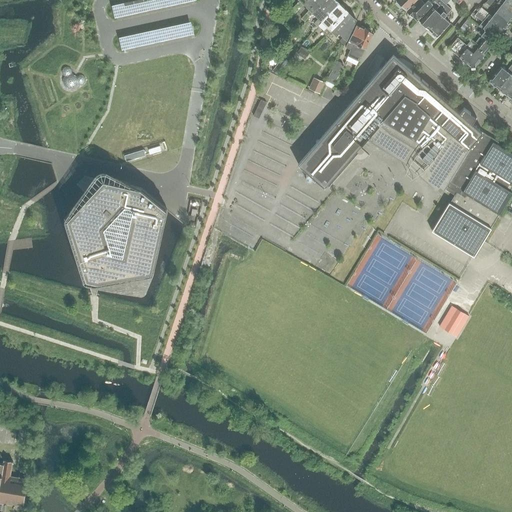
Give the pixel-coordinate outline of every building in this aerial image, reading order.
[(130,0),(112,4),(115,17),(192,0),(130,0)] [(288,21),(304,5),(308,0),(299,0),(300,1),(299,2),(298,2),(293,8),(294,9),(284,18),(288,21)] [(305,22),(313,13),(325,0),(308,0),(304,5),(309,10),(301,19),(305,22)] [(325,0),(313,13),(320,20),(319,21),(318,19),(314,24),(317,27),(322,22),(339,4),(339,3),(336,0),(336,1),(336,0),(335,0),(325,0)] [(395,0),(397,1),(396,3),(399,6),(401,5),(406,10),(410,6),(415,0),(395,0)] [(412,15),(417,20),(421,16),(431,5),(435,0),(426,0),(425,1),(423,0),(415,0),(410,6),(406,10),(407,11),(407,13),(407,14),(409,15),(412,15)] [(447,0),(435,0),(431,5),(433,8),(436,10),(439,6),(440,6),(441,5),(444,7),(441,9),(443,11),(447,14),(451,9),(445,3),(447,0)] [(511,19),(511,8),(500,0),(499,0),(498,3),(501,5),(497,11),(510,21),(511,19)] [(511,0),(500,0),(511,8),(511,0)] [(326,35),(331,31),(348,12),(345,9),(339,4),(322,22),(329,29),(328,30),(327,28),(323,32),(326,35)] [(432,9),(423,19),(420,23),(421,23),(422,24),(422,25),(423,25),(427,29),(428,30),(428,29),(437,37),(450,22),(444,17),(447,14),(443,11),(441,14),(436,10),(433,8),(432,9)] [(510,21),(497,11),(493,17),(482,8),(479,11),(503,30),(510,21)] [(487,23),(483,29),(496,39),(503,30),(479,11),(475,16),(483,22),(484,21),(487,23)] [(356,20),(357,20),(354,17),(354,18),(353,17),(354,17),(353,15),(351,12),(349,12),(348,13),(348,12),(331,31),(336,36),(339,33),(343,37),(340,41),(344,45),(356,20)] [(468,18),(459,30),(462,32),(464,33),(473,22),(468,18)] [(191,20),(119,36),(122,49),(194,33),(191,20)] [(356,25),(346,47),(350,50),(347,56),(359,61),(362,55),(365,49),(372,34),(371,33),(372,32),(367,28),(366,29),(365,28),(364,29),(356,25)] [(286,42),(295,32),(291,28),(282,38),(286,42)] [(496,39),(483,29),(482,28),(478,33),(484,38),(483,40),(479,37),(475,42),(472,40),(471,41),(478,46),(477,48),(485,54),(496,39)] [(449,48),(452,50),(459,57),(464,61),(471,67),(475,67),(475,66),(485,54),(477,48),(478,46),(471,41),(471,40),(466,45),(458,38),(449,48)] [(309,54),(301,48),(296,54),(305,60),(309,54)] [(449,203),(432,231),(474,257),(491,229),(491,228),(511,193),(511,153),(497,144),(498,142),(482,132),(483,131),(472,122),(476,117),(463,107),(460,111),(430,86),(393,54),(388,61),(384,59),(379,67),(381,68),(298,164),(325,187),(367,138),(369,139),(371,140),(371,141),(403,160),(441,193),(446,186),(448,187),(446,190),(455,195),(450,203),(449,203)] [(284,57),(273,71),(277,74),(288,61),(284,57)] [(343,63),(336,61),(326,81),(334,85),(339,75),(338,74),(343,63)] [(490,79),(490,80),(490,82),(498,88),(510,73),(511,70),(511,64),(507,71),(504,69),(500,66),(490,79)] [(85,78),(85,77),(84,77),(83,76),(82,75),(81,75),(80,75),(79,75),(78,76),(77,77),(76,75),(75,76),(74,76),(73,75),(73,74),(72,74),(72,73),(72,72),(72,71),(71,70),(71,69),(70,68),(69,68),(68,67),(67,67),(66,67),(65,67),(64,68),(63,69),(62,69),(62,70),(62,71),(62,72),(62,73),(62,74),(62,75),(63,76),(64,77),(63,78),(63,79),(62,80),(62,82),(62,83),(63,85),(63,86),(64,87),(65,88),(66,87),(68,88),(67,89),(69,90),(70,90),(72,90),(73,89),(74,89),(75,88),(76,87),(77,86),(78,85),(79,85),(80,85),(81,85),(82,85),(83,85),(84,84),(85,83),(85,82),(86,81),(86,80),(85,79),(85,78)] [(511,75),(510,73),(498,88),(507,96),(511,89),(511,75)] [(325,82),(314,77),(309,89),(321,94),(325,82)] [(267,103),(261,100),(253,116),(259,119),(267,103)] [(143,150),(124,156),(126,161),(145,155),(143,150)] [(68,219),(79,254),(87,279),(88,280),(91,280),(95,281),(99,282),(118,286),(130,289),(139,291),(142,292),(145,292),(149,280),(153,270),(154,266),(155,260),(162,229),(166,211),(166,209),(167,209),(141,188),(114,182),(104,180),(103,180),(100,183),(95,189),(88,196),(80,206),(69,217),(68,219)] [(452,306),(439,327),(456,337),(469,317),(452,306)] [(19,426),(17,442),(27,444),(29,428),(19,426)] [(0,511),(4,511),(6,504),(14,506),(13,510),(14,510),(15,506),(23,507),(28,479),(19,477),(20,473),(19,473),(18,477),(10,476),(13,462),(3,460),(3,464),(0,463),(0,511)]
